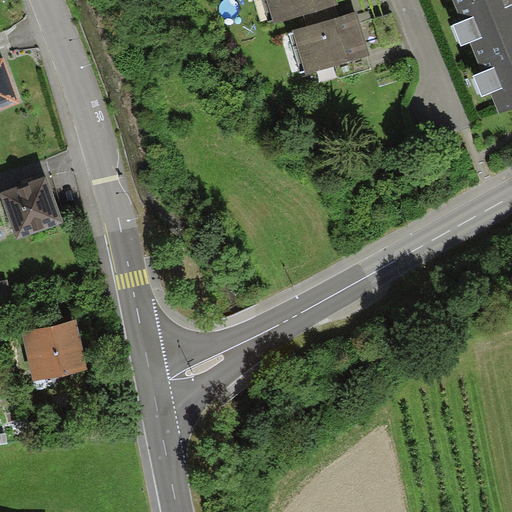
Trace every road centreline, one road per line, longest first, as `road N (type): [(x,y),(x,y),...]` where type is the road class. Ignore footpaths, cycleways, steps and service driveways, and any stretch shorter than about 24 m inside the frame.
road 1 (residential): [(148,388),(281,325),(511,194)]
road 2 (tertiary): [(148,388),(100,179),(43,0)]
road 3 (residential): [(392,0),(447,165)]
road 4 (tertiary): [(174,511),(148,388)]
